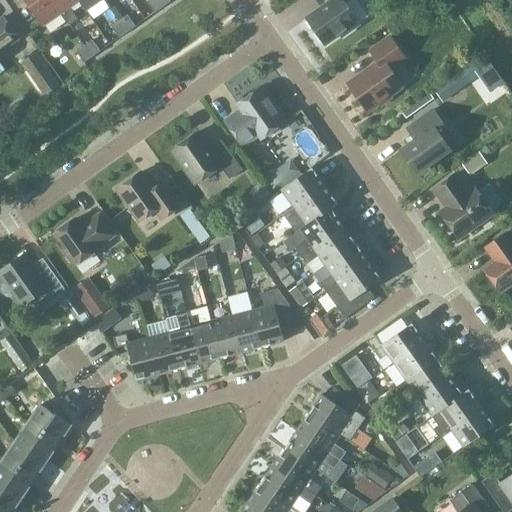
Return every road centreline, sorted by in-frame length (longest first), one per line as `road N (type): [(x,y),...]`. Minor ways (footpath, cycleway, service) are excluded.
road 1 (residential): [(0,230),(269,37)]
road 2 (residential): [(435,274),(269,37)]
road 3 (residential): [(435,274),(279,382)]
road 4 (residential): [(279,382),(118,421)]
road 5 (residential): [(279,382),(195,511)]
road 6 (residential): [(511,379),(435,274)]
